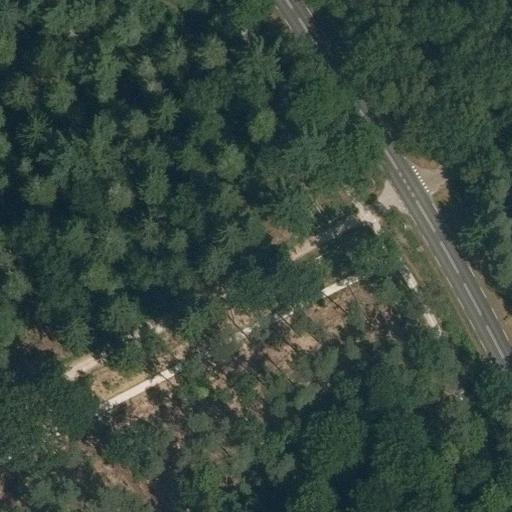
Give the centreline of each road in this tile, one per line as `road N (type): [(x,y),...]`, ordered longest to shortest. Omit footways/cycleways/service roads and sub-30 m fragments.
road 1 (track): [(364,217),(0,408)]
road 2 (primary): [(413,191),(284,0)]
road 3 (primary): [(511,384),(413,191)]
